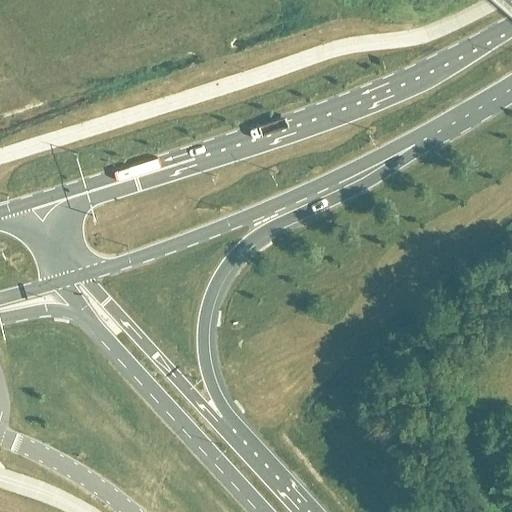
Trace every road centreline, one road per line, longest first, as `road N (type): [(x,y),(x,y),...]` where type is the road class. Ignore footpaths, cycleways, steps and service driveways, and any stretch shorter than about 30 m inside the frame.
road 1 (secondary): [(511,22),(366,93),(34,202)]
road 2 (primary): [(228,435),(202,345),(207,303),(225,266),(256,236),(347,193),(434,134)]
road 3 (secondary): [(80,276),(228,225),(434,134)]
road 4 (primary): [(88,320),(264,511)]
road 5 (primary): [(228,435),(80,276)]
road 6 (unclassified): [(131,511),(73,471),(0,437)]
